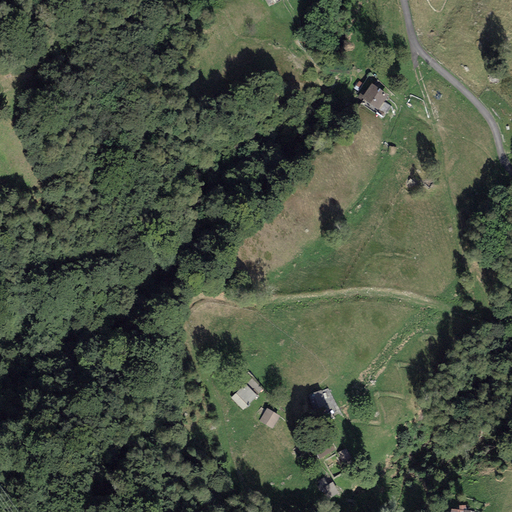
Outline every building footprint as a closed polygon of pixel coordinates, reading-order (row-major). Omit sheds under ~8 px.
[(387,95),(371,84),(361,99),(377,110),(387,95)] [(254,377),(248,383),(259,395),(265,390),(254,377)] [(257,396),(245,384),(231,398),(242,410),(257,396)] [(326,407),(321,391),(308,396),(313,411),(326,407)] [(280,416),(267,408),(259,421),(272,429),(280,416)] [(334,451),(326,437),(311,446),(319,459),(334,451)] [(352,463),(345,449),(337,453),(342,463),(344,462),(346,466),(352,463)] [(498,461),(496,449),(478,452),(480,464),(498,461)] [(326,485),(322,478),(313,484),(319,493),(321,491),(327,500),(338,494),(331,482),(326,485)]
